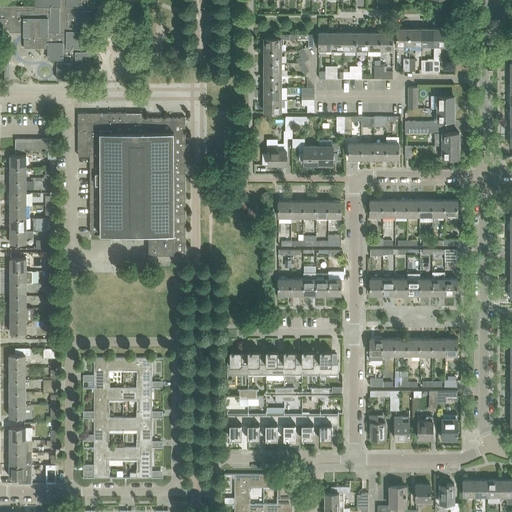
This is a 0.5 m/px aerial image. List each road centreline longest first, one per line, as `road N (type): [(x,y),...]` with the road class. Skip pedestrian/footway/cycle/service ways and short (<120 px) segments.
road 1 (residential): [(173,488),(175,344),(84,341),(69,351),(69,491)]
road 2 (unclassified): [(494,444),(486,417),(486,173)]
road 3 (unclassified): [(70,131),(73,255),(144,255)]
road 4 (unclassified): [(354,333),(359,179)]
road 5 (residential): [(354,458),(457,459),(494,444)]
road 6 (residential): [(359,179),(486,173)]
road 7 (unclassified): [(354,458),(354,333)]
road 8 (residential): [(213,491),(222,459),(311,458)]
